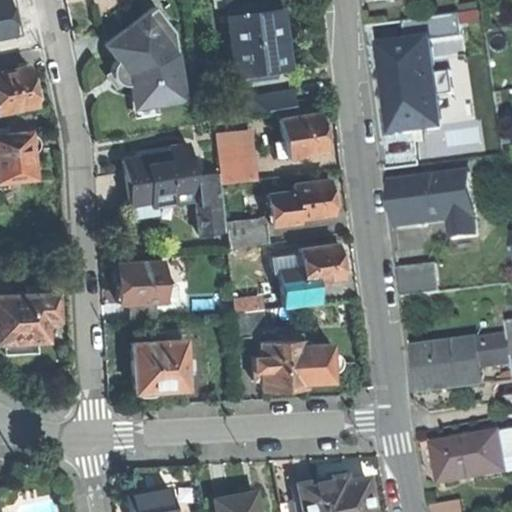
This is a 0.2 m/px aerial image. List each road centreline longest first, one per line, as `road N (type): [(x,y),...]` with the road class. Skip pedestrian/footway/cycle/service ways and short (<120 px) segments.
road 1 (residential): [(93,438),(77,122),(48,0)]
road 2 (residential): [(398,420),(345,0)]
road 3 (residential): [(398,420),(93,438)]
